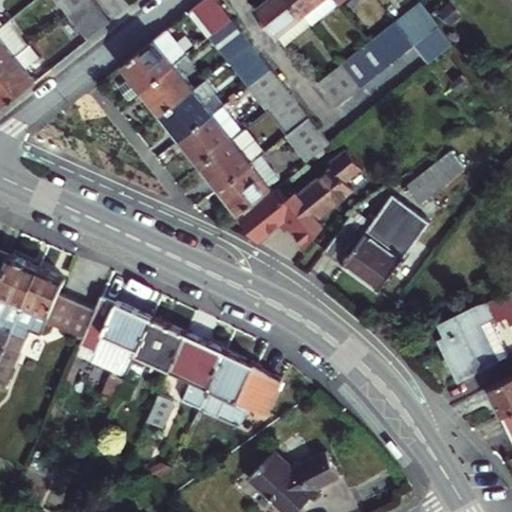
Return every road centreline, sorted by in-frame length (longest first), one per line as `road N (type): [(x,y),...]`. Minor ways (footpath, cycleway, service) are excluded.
road 1 (secondary): [(460,498),(374,376),(305,319),(0,177)]
road 2 (residential): [(169,0),(0,138)]
